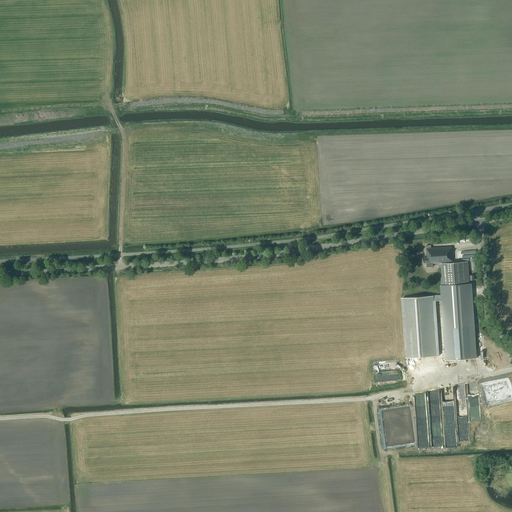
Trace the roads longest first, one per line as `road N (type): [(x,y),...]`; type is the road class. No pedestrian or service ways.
road 1 (track): [(0,418),(365,399),(511,368)]
road 2 (secondary): [(0,273),(229,259),(479,220)]
road 3 (track): [(102,267),(107,382),(96,394),(57,405),(66,511)]
road 4 (unclassified): [(511,345),(487,318),(479,220)]
